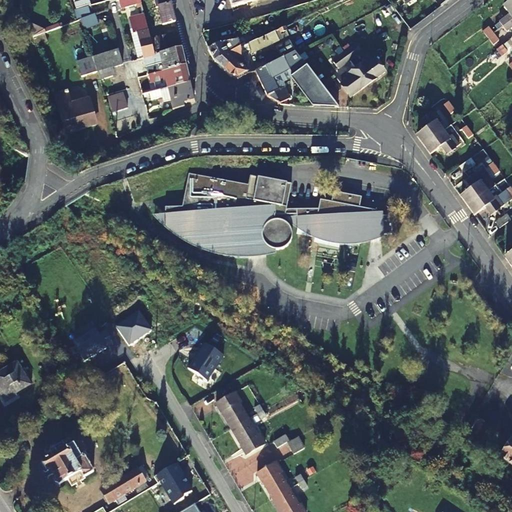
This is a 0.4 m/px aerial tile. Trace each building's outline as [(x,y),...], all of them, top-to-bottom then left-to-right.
[(140,0),(131,0),(119,3),(121,10),(142,5),(140,0)] [(169,0),(154,0),(156,9),(158,9),(163,26),(175,23),(169,0)] [(228,0),(231,8),(262,0),(228,0)] [(508,15),(499,23),(503,28),(511,20),(511,0),(503,8),(508,15)] [(88,7),(75,11),(76,16),(81,14),(85,29),(98,25),(95,14),(90,16),(88,7)] [(158,9),(156,9),(152,10),(156,25),(159,27),(163,26),(158,9)] [(137,35),(143,59),(155,56),(151,40),(145,17),(130,22),(134,36),(137,35)] [(245,35),(248,45),(276,32),(285,28),(281,19),(245,35)] [(511,20),(503,28),(506,33),(511,28),(511,20)] [(285,28),(276,32),(280,42),(289,37),(285,28)] [(493,35),(488,28),(482,32),(488,40),(493,35)] [(251,55),(280,42),(276,32),(248,45),(250,52),(251,55)] [(151,40),(155,56),(182,49),(178,33),(151,40)] [(493,35),(488,40),(493,46),(498,42),(493,35)] [(223,45),(223,44),(207,50),(214,63),(224,72),(232,67),(227,57),(240,47),(238,41),(223,45)] [(275,48),(277,52),(281,59),(295,53),(288,41),(275,48)] [(344,54),(350,61),(360,53),(355,46),(344,54)] [(502,46),(496,50),(502,57),(507,53),(502,46)] [(230,77),(238,79),(247,74),(242,56),(240,49),(240,47),(227,57),(232,67),(224,72),(230,77)] [(149,68),(154,67),(162,65),(163,72),(186,67),(182,49),(155,56),(143,59),(147,72),(150,71),(149,68)] [(97,74),(99,81),(112,77),(112,69),(124,65),(119,50),(92,59),(97,74)] [(281,59),(277,52),(264,59),(267,66),(281,59)] [(255,72),(267,97),(279,104),(289,100),(281,84),(294,78),(314,107),(338,108),(295,53),(281,59),(267,66),(255,72)] [(333,62),(338,70),(350,61),(344,54),(333,62)] [(356,70),(367,86),(384,73),(375,60),(371,63),(367,57),(361,61),(364,65),(356,70)] [(92,59),(77,63),(81,79),(97,74),(92,59)] [(162,65),(154,67),(156,74),(163,72),(162,65)] [(150,86),(154,85),(166,82),(168,89),(190,84),(186,67),(163,72),(156,74),(148,76),(150,86)] [(336,80),(350,99),(367,86),(356,70),(348,77),(345,73),(336,80)] [(166,82),(154,85),(156,92),(168,89),(166,82)] [(148,121),(161,118),(158,106),(156,100),(163,98),(163,95),(169,94),(171,103),(173,111),(184,108),(184,104),(194,102),(190,84),(168,89),(156,92),(142,95),(148,121)] [(54,96),(67,132),(96,123),(89,101),(71,106),(67,92),(54,96)] [(124,92),(108,96),(112,112),(128,108),(124,92)] [(156,100),(158,106),(171,103),(169,94),(163,95),(163,98),(156,100)] [(450,115),(455,111),(448,102),(443,105),(450,115)] [(417,137),(423,146),(443,132),(438,125),(442,123),(435,112),(422,121),(428,129),(417,137)] [(468,139),(473,136),(466,127),(461,130),(468,139)] [(452,136),(448,139),(443,132),(423,146),(430,156),(441,147),(447,156),(459,146),(452,136)] [(87,163),(104,155),(100,147),(84,156),(87,163)] [(449,163),(454,169),(466,160),(461,154),(449,163)] [(480,161),(476,156),(459,167),(464,173),(480,161)] [(492,163),(488,166),(495,176),(499,173),(492,163)] [(461,198),(467,207),(487,193),(482,186),(486,183),(478,173),(466,182),(471,190),(461,198)] [(285,216),(291,185),(249,177),(248,186),(188,175),(182,208),(165,208),(165,226),(189,230),(187,240),(225,247),(223,257),(235,259),(248,259),(249,258),(250,251),(270,251),(270,249),(274,250),(278,251),(283,249),(285,248),(288,246),(291,241),(291,238),(292,234),(290,229),(289,227),(286,224),(283,222),(280,221),(275,221),(274,216),(285,216)] [(333,192),(331,203),(320,201),(318,210),(296,210),(297,228),(314,231),(313,235),(340,241),(339,246),(345,246),(350,246),(356,246),(361,245),(371,239),(372,235),(392,235),(391,217),(376,217),(376,212),(359,208),(361,198),(342,194),(333,192)] [(495,197),(492,199),(487,193),(467,207),(474,216),(485,209),(491,217),(503,207),(495,197)] [(495,223),(499,229),(510,221),(506,215),(495,223)] [(51,328),(46,331),(49,337),(54,334),(51,328)] [(15,394),(31,384),(20,366),(17,368),(16,365),(0,374),(0,387),(3,392),(7,398),(15,394)] [(0,394),(6,404),(17,397),(15,394),(7,398),(3,392),(0,393),(0,394)] [(215,405),(231,431),(249,421),(247,418),(239,404),(240,403),(235,394),(215,405)] [(263,413),(259,407),(254,410),(258,415),(263,413)] [(266,418),(263,413),(258,415),(261,421),(266,418)] [(462,434),(472,440),(483,423),(473,417),(462,434)] [(249,421),(231,431),(246,457),(265,445),(259,435),(258,436),(250,423),(249,421)] [(289,442),(285,436),(274,443),(277,449),(289,442)] [(299,437),(287,444),(294,455),(305,448),(299,437)] [(58,483),(59,485),(78,473),(82,479),(93,473),(94,471),(86,458),(82,457),(74,444),(72,445),(68,440),(47,452),(51,458),(43,462),(49,472),(51,471),(55,477),(53,478),(55,483),(58,483)] [(511,440),(500,459),(511,466),(511,440)] [(263,485),(273,501),(290,490),(281,475),(282,474),(276,464),(257,475),(263,485)] [(155,478),(158,485),(161,483),(174,506),(184,500),(185,497),(192,493),(180,474),(182,473),(177,465),(155,478)] [(137,469),(127,476),(135,489),(138,495),(148,488),(145,483),(137,469)] [(304,482),(301,476),(296,479),(299,485),(304,482)] [(127,501),(124,496),(116,482),(101,491),(109,505),(115,501),(116,501),(119,505),(127,501)] [(307,488),(304,482),(299,485),(303,491),(307,488)] [(290,490),(273,501),(279,511),(305,511),(301,505),(299,507),(292,493),(290,490)]
